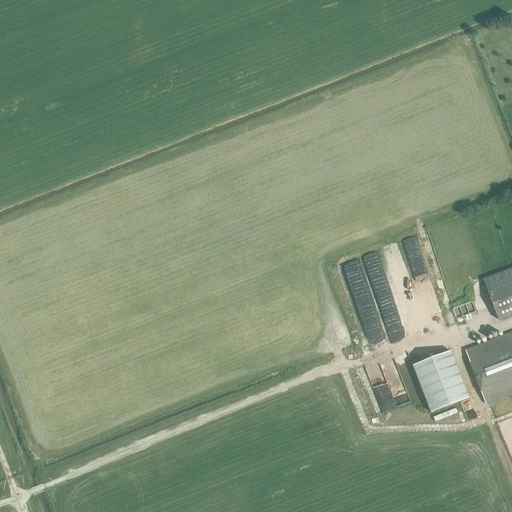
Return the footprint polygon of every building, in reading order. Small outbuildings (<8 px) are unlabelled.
[(414,300),(397,241),(385,244),(402,304),(414,300)] [(511,268),(483,280),(499,321),(511,315),(511,268)] [(367,323),(381,318),(371,290),(357,295),(367,323)] [(511,332),(465,350),(486,405),(511,395),(511,332)] [(431,413),(469,398),(451,351),(413,366),(431,413)]
